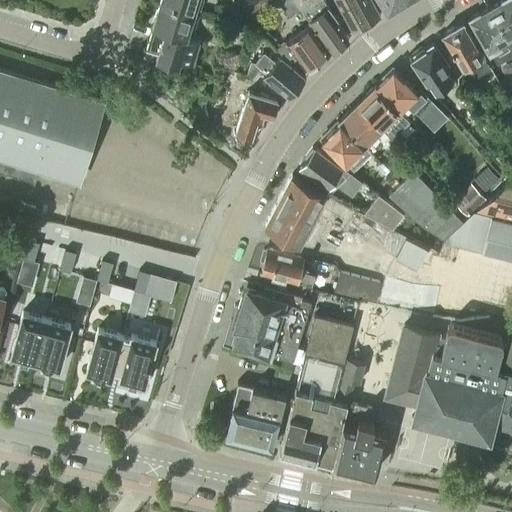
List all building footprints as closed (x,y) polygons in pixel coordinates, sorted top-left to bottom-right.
[(187,38),(196,11),(160,0),(159,0),(151,27),(152,27),(145,51),(157,54),(155,60),(179,68),(181,62),(193,66),(200,42),(187,38)] [(160,0),(196,11),(199,0),(160,0)] [(294,0),(306,17),(309,20),(328,6),(328,5),(324,0),(294,0)] [(338,0),(353,26),(379,11),(373,0),(338,0)] [(511,0),(503,0),(493,6),(509,34),(511,39),(511,0)] [(309,20),(311,23),(331,50),(348,36),(337,22),(339,21),(328,6),(309,20)] [(480,11),(470,17),(490,51),(497,62),(511,53),(511,39),(509,34),(493,6),(481,13),(480,11)] [(463,21),(443,33),(462,66),(465,65),(472,76),(489,66),(483,54),(463,21)] [(331,50),(311,23),(278,48),(288,60),(288,61),(298,70),(304,66),(307,69),(319,59),(322,61),(329,56),(328,53),(331,50)] [(448,84),(453,92),(462,86),(457,79),(449,64),(447,66),(433,44),(425,49),(423,45),(409,55),(426,81),(439,72),(448,84)] [(298,70),(288,61),(282,56),(276,62),(266,53),(257,64),(250,65),(246,76),(251,80),(251,81),(253,81),(263,69),(267,73),(264,76),(289,98),(307,78),(298,70)] [(393,67),(374,85),(398,109),(407,101),(435,129),(449,116),(421,88),(417,92),(393,67)] [(36,167),(78,180),(102,101),(0,69),(0,170),(32,180),(36,167)] [(277,99),(253,81),(251,81),(248,92),(247,92),(235,132),(253,138),(255,130),(260,131),(265,115),(272,118),(277,101),(276,100),(277,99)] [(374,85),(356,103),(385,132),(388,135),(391,138),(409,120),(398,109),(374,85)] [(200,94),(196,106),(203,108),(207,96),(200,94)] [(356,103),(339,120),(370,152),(383,139),(388,135),(385,132),(356,103)] [(339,120),(321,138),(344,162),(353,169),(358,164),(370,152),(339,120)] [(341,165),(315,145),(313,148),(312,147),(304,157),(305,158),(299,166),(329,189),(335,181),(351,193),(361,181),(341,165)] [(413,170),(389,193),(423,223),(444,236),(461,221),(413,170)] [(511,219),(511,173),(511,176),(486,199),(474,211),(511,219)] [(291,174),(265,223),(298,241),(313,244),(327,217),(334,221),(343,226),(353,207),(292,174),(291,174)] [(452,199),(468,216),(474,211),(486,199),(470,182),(452,199)] [(383,223),(392,227),(403,212),(378,193),(363,212),(373,217),(383,223)] [(352,231),(362,211),(353,207),(343,226),(352,231)] [(362,236),(373,217),(363,212),(362,211),(352,231),(362,236)] [(373,242),(383,223),(373,217),(362,236),(373,242)] [(383,247),(393,228),(392,227),(383,223),(373,242),(383,247)] [(393,228),(383,247),(393,252),(403,233),(393,228)] [(28,238),(23,258),(33,261),(39,241),(28,238)] [(311,284),(314,273),(300,269),(304,255),(267,245),(266,249),(263,248),(261,258),(264,259),(261,270),(311,284)] [(65,249),(60,268),(70,271),(76,251),(65,249)] [(102,259),(97,278),(107,281),(113,262),(102,259)] [(139,269),(134,288),(144,291),(150,272),(139,269)] [(333,292),(344,295),(348,273),(338,271),(333,292)] [(348,273),(344,295),(354,297),(359,276),(348,273)] [(354,297),(364,299),(369,278),(359,276),(354,297)] [(369,278),(364,299),(375,302),(380,280),(369,278)] [(247,288),(241,306),(302,325),(311,300),(303,297),(303,295),(263,285),(261,292),(247,288)] [(270,353),(292,360),(296,345),(302,325),(241,306),(236,324),(240,325),(235,340),(254,346),(253,348),(270,353)] [(15,337),(11,353),(17,354),(16,355),(30,359),(30,358),(35,359),(47,317),(22,310),(18,325),(17,325),(14,337),(15,337)] [(315,312),(280,447),(332,460),(333,460),(348,399),(335,396),(336,392),(335,392),(353,322),(350,321),(315,312)] [(47,317),(35,359),(39,360),(37,364),(53,369),(54,365),(59,366),(63,351),(64,351),(67,339),(66,338),(71,323),(47,317)] [(511,424),(511,331),(486,325),(486,326),(474,327),(470,342),(436,333),(436,332),(404,324),(386,393),(417,401),(413,414),(488,433),(492,420),(511,424)] [(89,356),(86,369),(90,370),(89,375),(105,379),(106,375),(111,376),(113,368),(112,368),(121,334),(122,334),(123,333),(98,326),(93,342),(93,341),(89,356)] [(121,334),(112,368),(113,368),(121,370),(119,376),(144,382),(148,371),(152,372),(156,356),(152,355),(156,340),(131,333),(130,337),(122,334),(121,334)] [(335,396),(348,399),(353,381),(360,382),(365,362),(345,357),(336,392),(335,396)] [(225,432),(273,445),(287,392),(239,380),(225,432)] [(348,399),(333,460),(374,470),(384,431),(371,428),(376,406),(348,399)]
